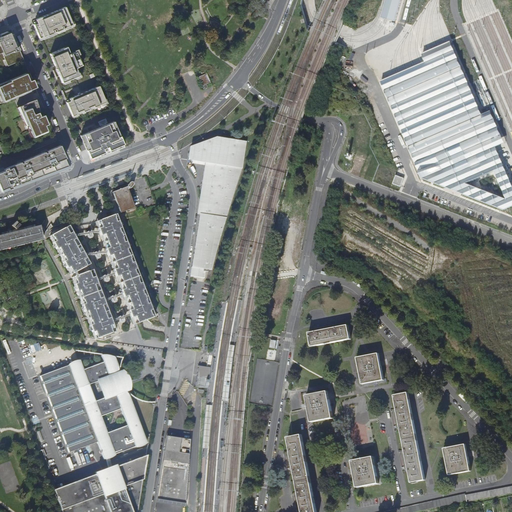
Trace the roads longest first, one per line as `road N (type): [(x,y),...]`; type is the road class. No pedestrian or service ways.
road 1 (residential): [(166,139),(193,199),(146,511)]
road 2 (residential): [(302,273),(357,290),(511,457)]
road 3 (residential): [(302,273),(260,511)]
road 4 (residential): [(16,17),(81,170)]
road 5 (residential): [(359,511),(511,475)]
